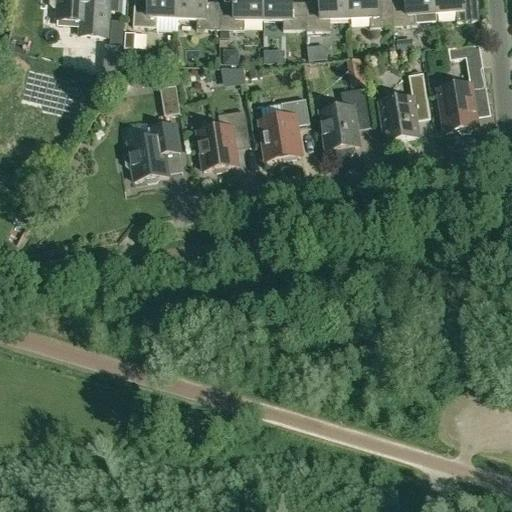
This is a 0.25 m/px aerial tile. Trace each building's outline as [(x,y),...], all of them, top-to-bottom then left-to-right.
[(51,0),(51,7),(54,10),(58,10),(57,22),(69,23),(69,27),(72,30),(80,30),(80,38),(100,40),(102,11),(110,12),(110,0),(51,0)] [(177,21),(177,0),(149,0),(149,2),(135,2),(133,30),(157,31),(157,34),(176,35),(177,21)] [(207,5),(207,0),(177,0),(177,21),(197,22),(196,32),(220,33),(221,5),(207,5)] [(263,23),(263,0),(234,0),(234,5),(221,5),(220,33),(244,33),(244,23),(263,23)] [(292,6),(292,0),(263,0),(263,23),(283,23),(283,33),(307,33),(306,5),(292,6)] [(330,22),(350,21),(348,0),(319,0),(320,5),(306,5),(307,33),(307,35),(330,34),(330,22)] [(392,2),(378,3),(377,0),(348,0),(350,21),(370,21),(370,31),(394,30),(392,2)] [(436,16),(434,0),(405,0),(406,1),(392,2),(394,30),(417,28),(417,27),(437,26),(436,16)] [(479,23),(477,0),(434,0),(436,16),(456,15),(457,25),(479,23)] [(122,44),(123,36),(123,24),(109,23),(108,43),(122,44)] [(123,36),(122,44),(122,50),(132,51),(133,37),(123,36)] [(438,93),(445,136),(458,134),(461,138),(470,136),(472,132),(478,131),(473,98),(487,95),(479,49),(448,52),(450,64),(466,61),(470,88),(438,93)] [(136,53),(123,52),(122,67),(135,68),(136,53)] [(240,53),(224,52),(223,68),(239,68),(240,53)] [(318,53),(309,53),(309,64),(318,64),(318,53)] [(353,90),(366,88),(362,61),(349,62),(353,90)] [(260,82),(259,72),(249,74),(250,84),(260,82)] [(379,106),(385,145),(419,140),(414,107),(428,105),(423,77),(409,79),(412,101),(379,106)] [(165,112),(177,110),(173,88),(161,90),(165,112)] [(355,153),(354,150),(360,149),(355,118),(368,116),(364,92),(341,96),(344,112),(320,115),(326,155),(332,154),(332,157),(335,160),(353,157),(355,153)] [(261,124),(267,164),(283,161),(284,164),(297,162),(296,159),(301,159),(296,129),(310,127),(306,102),(281,106),(283,121),(261,124)] [(197,135),(204,174),(213,173),(216,175),(226,174),(228,170),(237,169),(235,150),(238,146),(249,144),(245,114),(228,117),(230,129),(197,135)] [(132,171),(135,185),(144,184),(147,186),(157,185),(159,181),(169,180),(166,161),(169,157),(179,155),(175,127),(148,132),(150,142),(128,145),(130,157),(127,157),(124,161),(126,169),(129,172),(132,171)]
